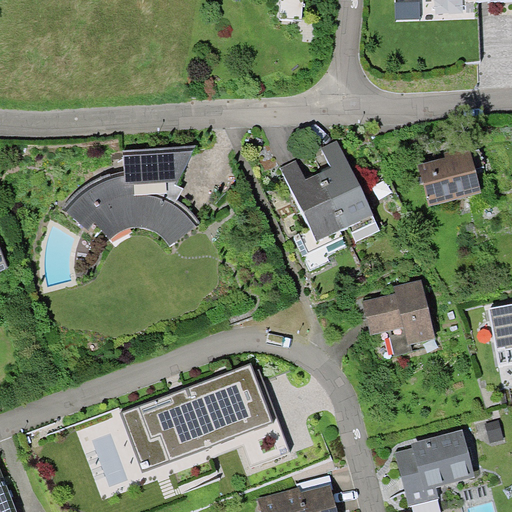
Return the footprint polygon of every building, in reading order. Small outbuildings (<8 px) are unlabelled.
[(420,1),(395,2),(396,20),(420,19),(420,1)] [(331,167),(318,173),(345,228),(373,214),(337,140),(321,147),(331,167)] [(123,150),(123,155),(193,150),(196,145),(123,150)] [(445,157),(418,164),(429,206),(481,193),(469,146),(451,150),(444,152),(445,157)] [(70,207),(66,212),(88,229),(90,227),(91,224),(94,222),(110,239),(112,237),(115,234),(120,232),(126,229),(129,228),(134,227),(138,227),(145,228),(149,229),(151,230),(155,231),(159,233),(162,235),(165,238),(168,241),(170,245),(196,226),(195,226),(194,224),(192,222),(189,217),(184,212),(179,208),(174,204),(177,199),(183,188),(177,185),(193,150),(123,155),(125,171),(125,176),(121,176),(117,177),(110,179),(104,182),(98,185),(89,190),(83,194),(79,198),(74,203),(70,207)] [(345,228),(318,173),(306,179),(296,160),(280,167),(316,241),(345,228)] [(121,176),(125,176),(125,171),(123,171),(122,171),(119,172),(116,173),(114,173),(111,174),(110,173),(108,174),(107,174),(103,176),(100,177),(96,179),(92,181),(87,184),(83,186),(80,189),(77,191),(73,194),(71,198),(69,200),(65,204),(62,208),(66,212),(70,207),(74,203),(79,198),(83,194),(89,190),(98,185),(104,182),(110,179),(117,177),(121,176)] [(177,199),(174,204),(179,208),(184,212),(189,217),(192,222),(194,224),(195,226),(200,222),(198,220),(195,216),(193,212),(189,209),(187,207),(184,204),(181,202),(178,200),(177,199)] [(0,271),(8,268),(0,246),(0,271)] [(421,279),(394,286),(395,293),(362,300),(368,323),(371,335),(387,331),(393,356),(413,351),(412,351),(411,344),(435,339),(421,279)] [(511,303),(489,308),(499,366),(511,364),(511,303)] [(437,345),(435,339),(411,344),(412,351),(437,345)] [(179,390),(120,413),(142,472),(274,422),(251,363),(179,390)] [(498,420),(485,423),(491,442),(504,439),(498,420)] [(475,476),(462,429),(412,443),(413,448),(395,452),(403,482),(409,506),(439,498),(436,487),(475,476)] [(0,511),(17,511),(0,468),(0,511)] [(296,484),(297,487),(299,487),(301,492),(330,485),(331,490),(334,489),(330,475),(296,484)] [(297,487),(258,498),(261,511),(336,511),(335,506),(331,490),(330,485),(301,492),(299,487),(297,487)]
